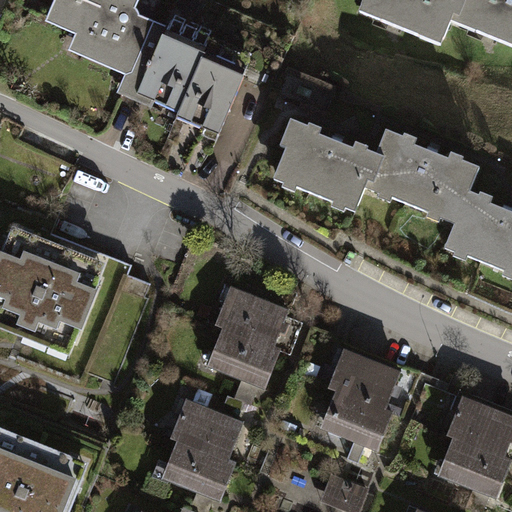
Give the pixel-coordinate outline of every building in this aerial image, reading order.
[(63,0),(55,20),(80,30),(73,45),(132,71),(156,17),(132,7),(135,0),(63,0)] [(511,0),(361,0),(356,16),(439,47),(446,28),(511,53),(511,0)] [(169,32),(139,93),(222,133),(251,72),(169,32)] [(290,120),(278,150),(287,154),(272,188),(356,223),(369,193),(454,228),(444,253),(511,281),(511,214),(472,198),(483,170),(386,130),(375,155),(290,120)] [(107,266),(13,229),(0,260),(0,333),(69,361),(107,266)] [(286,312),(231,289),(215,328),(221,331),(206,367),(262,391),(280,350),(271,346),(286,312)] [(401,377),(346,354),(330,393),(337,396),(321,432),(377,456),(395,415),(387,411),(401,377)] [(244,424),(189,401),(172,440),(179,443),(164,479),(220,503),(238,462),(229,458),(244,424)] [(511,446),(511,425),(465,405),(448,445),(455,447),(440,484),(496,508),(511,470),(511,465),(505,463),(511,446)] [(69,511),(89,464),(0,428),(0,511),(69,511)] [(359,511),(370,486),(336,472),(325,499),(357,511),(359,511)]
